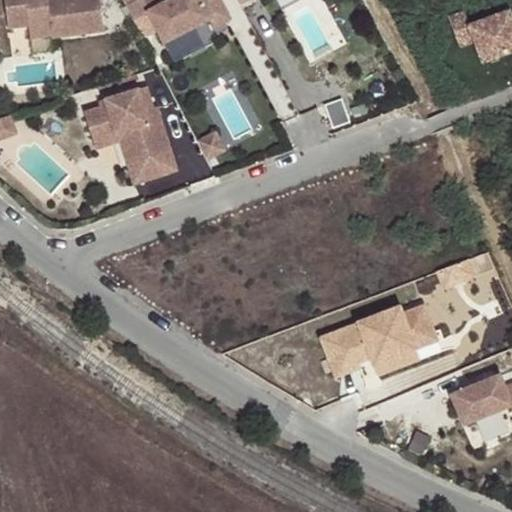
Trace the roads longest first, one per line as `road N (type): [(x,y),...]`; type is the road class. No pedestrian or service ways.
road 1 (residential): [(511,92),(57,265)]
road 2 (residential): [(57,265),(276,417),(460,511)]
